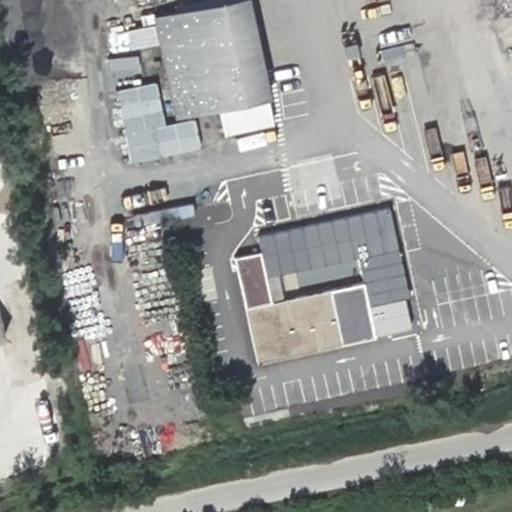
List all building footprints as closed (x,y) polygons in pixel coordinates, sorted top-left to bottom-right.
[(245,0),(238,0),(154,17),(175,113),(217,105),(224,129),(270,119),(245,0)] [(472,84),(477,111),(487,109),(483,83),(472,84)] [(184,138),(200,136),(197,113),(182,115),(184,138)] [(336,199),(331,156),(284,161),(289,204),(336,199)] [(274,203),(268,170),(243,174),(248,208),(274,203)] [(269,302),(257,254),(233,258),(244,307),(269,302)] [(355,285),(244,307),(256,358),(366,335),(355,285)] [(0,334),(10,332),(0,301),(0,334)]
